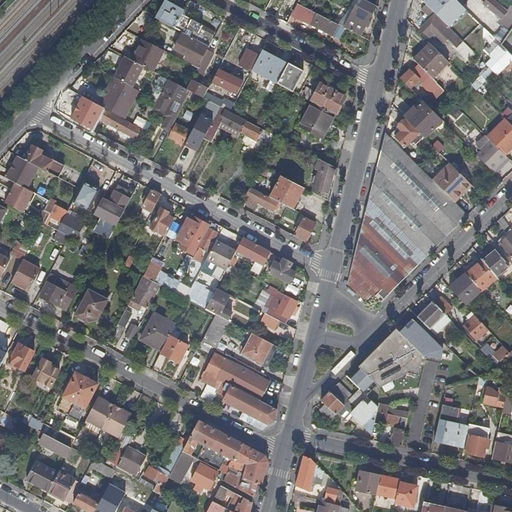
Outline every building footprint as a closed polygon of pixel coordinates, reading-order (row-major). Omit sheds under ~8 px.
[(376,9),(379,7),(364,0),(359,0),(355,9),(352,8),(350,12),(353,13),(344,28),(360,36),(375,9),(376,9)] [(422,0),(422,1),(427,6),(428,7),(439,18),(448,27),(465,10),(455,0),(422,0)] [(485,0),(483,3),(501,18),(504,14),(511,18),(511,4),(507,9),(496,0),(485,0)] [(181,19),(184,12),(166,3),(158,20),(175,29),(177,26),(181,19)] [(298,4),(294,11),(334,32),(338,25),(298,4)] [(428,7),(427,6),(420,12),(428,21),(418,31),(425,37),(430,32),(432,35),(442,45),(447,41),(455,49),(455,50),(461,56),(470,48),(448,27),(439,18),(428,7)] [(282,20),(287,23),(294,11),(288,8),(282,20)] [(186,22),(181,19),(177,26),(182,29),(186,22)] [(212,39),(215,33),(191,21),(187,28),(205,37),(206,36),(212,39)] [(483,39),(489,32),(482,27),(476,34),(483,39)] [(197,70),(208,50),(210,47),(199,42),(184,34),(176,51),(187,57),(186,60),(194,64),(193,67),(197,70)] [(143,41),(133,62),(143,67),(152,72),(163,51),(143,41)] [(412,60),(417,65),(430,78),(447,62),(429,43),(412,60)] [(501,44),(500,44),(492,52),(495,54),(492,57),(495,60),(506,49),(501,44)] [(252,70),(260,55),(249,49),(239,65),(251,72),(252,70)] [(197,70),(191,81),(197,84),(214,53),(208,50),(197,70)] [(287,67),(261,53),(260,55),(252,70),(278,84),(287,67)] [(133,62),(126,58),(116,79),(127,85),(132,88),(143,67),(133,62)] [(289,64),(287,67),(278,84),(277,85),(294,93),(304,72),(289,64)] [(409,70),(400,79),(410,89),(413,86),(414,88),(421,82),(423,85),(425,83),(434,93),(439,87),(430,78),(417,65),(410,72),(409,70)] [(489,66),(486,69),(488,79),(495,72),(489,66)] [(228,75),(226,74),(219,71),(213,83),(237,94),(242,82),(228,75)] [(127,85),(116,79),(99,107),(110,113),(110,112),(123,118),(138,94),(126,87),(127,85)] [(190,92),(203,99),(206,93),(208,90),(197,84),(191,81),(187,90),(190,92)] [(153,109),(164,115),(169,106),(167,105),(171,98),(184,105),(188,96),(174,88),(175,86),(168,82),(158,101),(153,109)] [(336,115),(345,98),(321,85),(312,103),(313,103),(336,115)] [(190,92),(189,95),(201,102),(203,99),(190,92)] [(203,99),(208,101),(220,108),(223,102),(206,93),(203,99)] [(164,115),(168,117),(170,112),(178,116),(184,105),(171,98),(167,105),(169,106),(164,115)] [(107,126),(136,141),(142,130),(110,113),(99,107),(86,101),(79,114),(96,123),(97,120),(107,125),(107,126)] [(422,102),(405,119),(423,137),(424,137),(441,120),(422,102)] [(322,139),(336,115),(313,103),(299,127),(322,139)] [(213,122),(203,140),(212,144),(221,128),(223,124),(240,133),(246,122),(239,118),(238,119),(228,113),(228,112),(220,108),(213,122)] [(162,127),(170,131),(174,124),(178,116),(170,112),(168,117),(162,127)] [(137,115),(132,122),(141,128),(146,121),(137,115)] [(203,140),(213,122),(200,116),(186,142),(199,149),(203,140)] [(473,124),(467,117),(462,122),(468,128),(473,124)] [(511,124),(505,118),(493,129),(495,144),(506,155),(511,148),(511,124)] [(415,144),(423,137),(405,119),(396,127),(396,128),(392,133),(393,134),(389,137),(401,149),(404,146),(406,146),(411,141),(415,144)] [(246,122),(240,133),(245,135),(242,141),(243,146),(265,158),(277,137),(255,126),(246,122)] [(275,134),(279,127),(272,123),(268,130),(275,134)] [(170,131),(166,137),(176,141),(181,144),(188,131),(174,124),(170,131)] [(223,124),(221,128),(238,137),(240,133),(223,124)] [(426,257),(468,215),(453,201),(432,180),(422,170),(416,165),(401,149),(389,137),(384,133),(377,160),(366,205),(347,283),(369,303),(374,297),(381,303),(426,257)] [(438,152),(444,148),(438,140),(432,145),(438,152)] [(496,165),(493,144),(491,142),(482,151),(496,165)] [(506,155),(495,144),(497,165),(507,156),(506,155)] [(184,146),(174,166),(185,172),(195,151),(184,146)] [(39,169),(46,173),(52,163),(42,157),(42,155),(41,154),(41,152),(32,147),(25,161),(39,169)] [(477,156),(492,171),(496,167),(496,165),(482,151),(477,156)] [(19,158),(7,179),(15,184),(26,190),(39,169),(25,161),(19,158)] [(334,168),(319,160),(316,171),(318,172),(316,178),(314,178),(313,183),(315,184),(313,194),(327,197),(334,168)] [(416,165),(422,170),(426,167),(420,161),(416,165)] [(453,201),(470,184),(450,163),(432,180),(453,201)] [(277,202),(293,210),(304,189),(283,178),(272,199),(277,202)] [(99,192),(82,183),(72,203),(88,211),(99,192)] [(15,184),(5,204),(22,212),(32,193),(26,190),(15,184)] [(250,188),(244,200),(255,206),(257,203),(273,211),(277,202),(272,199),(250,188)] [(124,192),(117,189),(109,204),(101,200),(94,214),(118,226),(131,200),(123,195),(124,192)] [(154,207),(161,195),(151,190),(142,208),(152,213),(154,207)] [(65,216),(68,212),(55,205),(49,202),(39,221),(42,223),(44,224),(50,214),(63,221),(65,216)] [(159,210),(154,207),(152,213),(145,225),(150,227),(150,228),(164,235),(173,219),(167,216),(168,214),(160,209),(159,210)] [(16,214),(13,220),(22,224),(25,217),(16,214)] [(82,224),(65,216),(63,221),(58,231),(68,236),(69,237),(75,240),(82,224)] [(192,255),(208,225),(194,218),(194,219),(188,216),(176,239),(181,242),(178,248),(192,255)] [(508,226),(501,217),(496,222),(503,231),(508,226)] [(303,218),(293,237),(305,243),(315,225),(303,218)] [(44,224),(42,223),(38,232),(52,239),(56,241),(64,245),(69,237),(68,236),(58,231),(44,224)] [(215,226),(211,224),(193,259),(198,262),(204,251),(207,252),(217,233),(213,231),(215,226)] [(511,231),(499,244),(510,258),(511,256),(511,231)] [(243,238),(236,252),(264,266),(271,253),(243,238)] [(229,265),(236,252),(216,242),(206,262),(226,272),(229,265)] [(29,249),(18,243),(12,255),(23,261),(29,249)] [(495,250),(482,260),(496,278),(509,267),(495,250)] [(0,255),(0,277),(1,278),(10,261),(0,255)] [(143,277),(149,267),(129,257),(124,266),(134,272),(143,277)] [(292,264),(283,260),(281,265),(274,262),(269,273),(289,283),(295,273),(289,270),(292,264)] [(481,291),(497,278),(496,278),(482,260),(466,274),(480,291),(481,291)] [(22,261),(11,282),(29,291),(39,270),(22,261)] [(161,268),(151,263),(149,267),(143,277),(154,282),(161,268)] [(131,278),(140,283),(143,277),(134,272),(131,278)] [(79,288),(51,273),(39,296),(47,300),(51,302),(67,310),(74,297),(79,288)] [(464,273),(449,288),(465,306),(480,291),(466,274),(464,273)] [(160,285),(154,282),(143,277),(140,283),(139,283),(147,287),(144,293),(138,289),(132,300),(148,309),(160,285)] [(163,279),(160,285),(175,293),(179,286),(163,279)] [(186,299),(191,290),(180,284),(179,286),(175,293),(183,298),(186,299)] [(276,291),(277,289),(269,285),(267,290),(275,294),(274,295),(281,299),(275,311),(268,308),(265,314),(280,322),(285,324),(291,314),(294,316),(298,308),(295,307),(297,302),(276,291)] [(206,310),(216,315),(221,318),(226,310),(221,307),(227,294),(217,288),(217,289),(206,310)] [(96,319),(105,302),(88,292),(76,316),(85,321),(93,320),(94,318),(96,319)] [(281,299),(274,295),(268,308),(275,311),(281,299)] [(450,320),(432,302),(417,318),(429,329),(435,324),(440,330),(450,320)] [(276,330),(280,322),(265,314),(264,313),(260,322),(276,330)] [(112,314),(102,331),(105,333),(103,335),(108,338),(109,335),(112,336),(121,318),(112,314)] [(162,350),(169,337),(176,324),(157,314),(149,328),(147,327),(140,340),(146,343),(148,342),(162,350)] [(212,325),(202,342),(215,349),(229,322),(221,318),(216,315),(212,325)] [(487,329),(475,316),(463,327),(476,340),(487,329)] [(360,368),(349,378),(367,396),(377,385),(380,387),(410,369),(419,372),(423,354),(442,359),(444,348),(413,318),(400,331),(397,328),(359,367),(360,368)] [(130,323),(123,336),(131,340),(138,327),(130,323)] [(262,365),(272,345),(253,334),(242,354),(262,365)] [(162,350),(159,355),(179,364),(188,346),(169,337),(162,350)] [(24,371),(34,353),(18,345),(8,365),(15,368),(17,366),(24,371)] [(509,353),(503,346),(493,356),(499,362),(509,353)] [(251,416),(248,422),(263,430),(266,425),(273,422),(276,410),(277,410),(259,401),(268,383),(214,355),(204,374),(203,374),(200,381),(214,388),(219,379),(222,381),(217,390),(216,394),(225,398),(224,402),(251,416)] [(51,387),(60,371),(50,366),(51,363),(43,359),(34,378),(51,387)] [(91,379),(87,377),(83,376),(82,377),(76,373),(63,397),(74,403),(86,409),(98,385),(90,380),(91,379)] [(214,388),(217,390),(222,381),(219,379),(214,388)] [(503,407),(505,396),(492,381),(491,386),(487,386),(482,402),(503,407)] [(349,395),(338,384),(334,387),(346,398),(348,400),(352,397),(349,395)] [(346,398),(334,387),(329,392),(344,407),(349,401),(348,400),(346,398)] [(370,402),(358,390),(352,397),(348,400),(349,401),(355,408),(351,413),(371,433),(374,422),(377,409),(370,402)] [(344,407),(329,392),(320,402),(324,406),(318,411),(330,421),(336,415),(344,407)] [(510,416),(511,407),(511,403),(505,396),(503,407),(502,414),(510,416)] [(102,429),(115,407),(98,398),(86,421),(102,429)] [(344,407),(336,415),(343,421),(351,413),(355,408),(349,401),(344,407)] [(374,422),(382,424),(385,414),(387,406),(379,404),(378,406),(377,409),(374,422)] [(122,432),(131,416),(115,407),(102,429),(119,438),(122,432)] [(441,409),(439,419),(456,423),(458,413),(441,409)] [(385,414),(382,424),(395,427),(398,417),(385,414)] [(24,416),(22,423),(37,428),(40,421),(24,416)] [(456,423),(439,419),(434,440),(463,447),(465,436),(467,428),(468,426),(456,423)] [(257,483),(262,485),(268,463),(265,458),(198,422),(197,424),(183,452),(192,457),(194,458),(219,471),(227,475),(224,480),(224,482),(253,497),(257,483)] [(468,426),(467,428),(465,436),(468,436),(467,444),(465,454),(484,459),(489,436),(496,438),(498,429),(499,425),(492,423),(491,429),(468,424),(468,426)] [(45,434),(39,431),(36,429),(30,443),(37,447),(40,444),(65,457),(70,448),(44,435),(45,434)] [(395,429),(391,446),(400,448),(404,432),(395,429)] [(496,438),(495,443),(498,444),(494,461),(511,464),(511,446),(500,444),(503,430),(498,429),(496,438)] [(133,438),(122,432),(119,438),(105,465),(112,469),(115,464),(110,462),(118,446),(126,450),(128,446),(133,438)] [(110,462),(115,464),(139,476),(140,473),(138,472),(146,456),(128,446),(126,450),(118,446),(110,462)] [(172,473),(169,479),(180,485),(194,458),(192,457),(183,452),(180,457),(172,473)] [(172,473),(180,457),(173,454),(165,470),(162,468),(159,471),(156,470),(149,466),(145,475),(158,482),(154,491),(161,494),(162,492),(169,479),(172,473)] [(311,458),(305,457),(303,458),(296,486),(309,492),(316,464),(311,458)] [(113,479),(117,471),(112,469),(105,465),(94,460),(90,467),(113,479)] [(27,482),(48,493),(59,473),(37,462),(27,482)] [(213,482),(217,474),(218,473),(201,464),(192,481),(211,491),(215,484),(213,482)] [(220,478),(224,480),(227,475),(219,471),(218,473),(217,474),(221,475),(220,478)] [(59,473),(48,493),(65,502),(76,482),(59,473)] [(376,496),(380,477),(360,473),(355,492),(376,496)] [(399,485),(400,481),(380,477),(376,496),(396,500),(399,485)] [(115,511),(125,492),(109,484),(102,499),(94,511),(115,511)] [(416,490),(399,485),(396,500),(394,506),(412,510),(416,490)] [(327,489),(323,502),(335,505),(338,492),(327,489)] [(75,503),(91,511),(94,511),(102,499),(98,497),(95,502),(80,494),(75,503)] [(224,498),(217,495),(213,502),(220,506),(224,498)] [(230,511),(249,511),(252,503),(237,495),(229,511),(231,511),(230,511)] [(356,508),(344,496),(341,507),(353,510),(356,508)] [(323,502),(321,501),(318,511),(338,511),(340,506),(335,505),(323,502)] [(207,511),(219,511),(222,507),(220,506),(213,502),(207,511)] [(444,511),(444,510),(429,507),(429,504),(423,503),(421,511),(444,511)]
